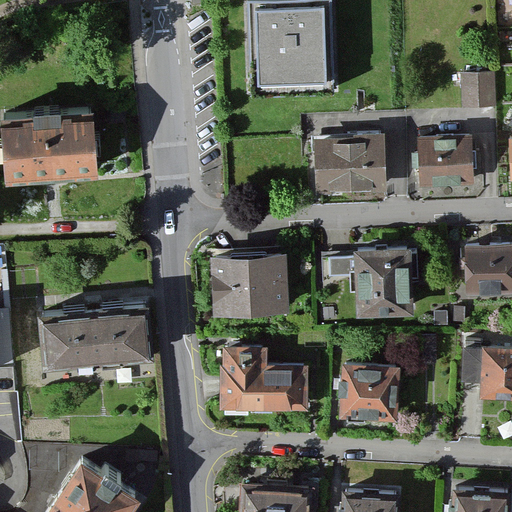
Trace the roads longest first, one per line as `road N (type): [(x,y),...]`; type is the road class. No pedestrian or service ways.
road 1 (residential): [(170,220),(511,206)]
road 2 (residential): [(189,441),(511,450)]
road 3 (residential): [(170,220),(189,441)]
road 4 (residential): [(157,0),(170,220)]
